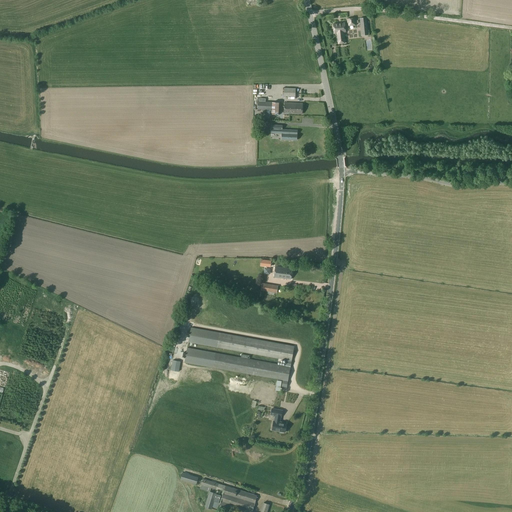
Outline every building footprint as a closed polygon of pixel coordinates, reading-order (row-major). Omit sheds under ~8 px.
[(343,35),(343,32),(346,32),(345,23),(333,24),(334,33),(338,32),(339,36),(338,36),(338,43),(345,43),(344,35),(343,35)] [(282,96),(295,96),(296,88),(283,88),(282,96)] [(259,98),(258,101),(258,109),(270,110),(270,113),(271,113),(271,114),(277,114),(278,102),(265,102),(265,98),(259,98)] [(289,114),(302,114),(302,103),(285,103),(284,113),(289,113),(289,114)] [(281,139),(297,140),(297,130),(282,129),(282,125),(271,125),(271,133),(282,133),(281,139)] [(203,148),(240,150),(240,143),(204,141),(203,148)] [(291,279),(292,268),(275,267),(274,277),(291,279)] [(278,286),(262,283),(261,290),(277,293),(278,286)] [(193,309),(193,307),(188,307),(188,315),(197,315),(197,309),(193,309)] [(245,339),(242,357),(254,359),(258,341),(245,339)] [(266,352),(266,356),(268,357),(267,361),(279,363),(280,354),(266,352)] [(179,371),(181,361),(173,360),(171,370),(179,371)] [(201,374),(200,380),(202,380),(201,385),(216,387),(217,380),(215,380),(215,377),(201,374)] [(233,384),(231,391),(243,393),(244,386),(233,384)] [(282,418),(283,411),(272,409),(271,416),(275,417),(274,421),(272,431),(285,433),(287,423),(280,422),(281,418),(282,418)] [(198,477),(183,472),(181,479),(196,484),(198,477)] [(201,485),(200,488),(210,492),(216,493),(212,507),(229,511),(252,511),(257,495),(203,478),(201,485)] [(209,491),(205,506),(211,509),(212,507),(216,493),(210,492),(209,491)] [(266,511),(269,504),(264,502),(260,511),(266,511)]
